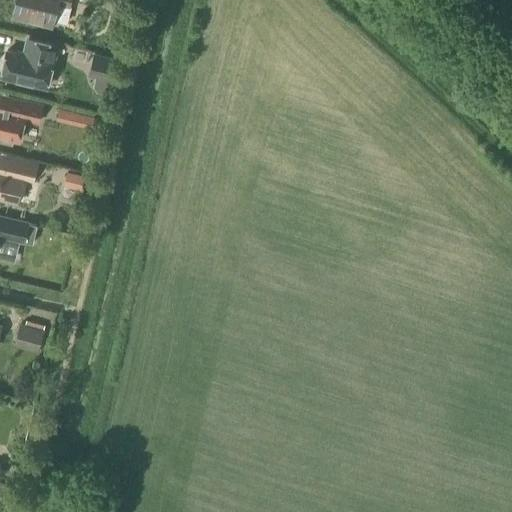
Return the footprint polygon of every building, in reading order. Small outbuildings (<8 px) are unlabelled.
[(66,24),(71,0),(16,0),(13,16),(51,26),(52,21),(66,24)] [(46,87),(56,45),(28,38),(24,54),(7,50),(1,76),(46,87)] [(104,94),(111,90),(119,58),(94,52),(87,76),(95,78),(93,87),(96,92),(104,94)] [(39,124),(44,105),(6,96),(4,108),(0,107),(0,141),(12,145),(13,139),(19,141),(24,121),(39,124)] [(96,117),(79,113),(76,125),(93,129),(96,117)] [(33,181),(37,164),(5,156),(2,172),(0,171),(0,198),(16,202),(22,178),(33,181)] [(0,235),(23,242),(28,223),(0,216),(0,235)] [(40,345),(44,330),(20,323),(16,338),(40,345)] [(10,495),(14,483),(1,479),(0,483),(0,497),(6,494),(10,495)]
